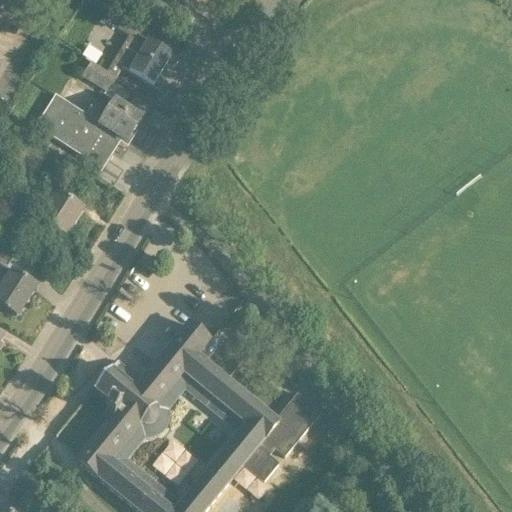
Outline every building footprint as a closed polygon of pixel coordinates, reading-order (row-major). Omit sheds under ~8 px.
[(130,40),(107,76),(117,82),(123,72),(153,91),(163,76),(170,80),(179,65),(140,40),(147,30),(113,9),(104,24),(130,40)] [(108,96),(117,82),(107,76),(93,67),(84,81),(108,96)] [(56,101),(36,132),(91,166),(109,136),(128,147),(143,123),(101,97),(87,120),(56,101)] [(43,199),(50,188),(23,171),(8,195),(22,204),(30,191),(43,199)] [(56,197),(39,224),(67,242),(84,214),(56,197)] [(0,309),(17,320),(36,290),(6,271),(17,255),(4,242),(0,246),(0,309)] [(321,417),(297,398),(276,424),(199,361),(211,347),(210,346),(188,328),(142,385),(118,366),(111,373),(94,394),(111,408),(104,416),(112,422),(76,465),(132,511),(210,511),(244,471),(264,487),(279,468),(264,456),(269,449),(285,461),(321,417)]
